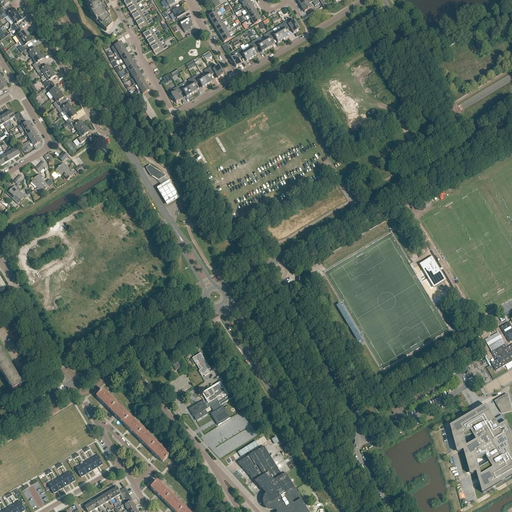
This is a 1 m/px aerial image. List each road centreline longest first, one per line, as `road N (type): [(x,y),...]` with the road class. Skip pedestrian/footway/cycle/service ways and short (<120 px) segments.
road 1 (unclassified): [(269,265),(462,148),(451,112)]
road 2 (residential): [(111,0),(174,115),(234,79)]
road 3 (residential): [(357,439),(356,412),(269,265)]
road 4 (secondary): [(343,511),(252,360)]
road 5 (residential): [(114,128),(100,133),(19,0)]
road 6 (residential): [(216,469),(118,355)]
road 7 (secondary): [(114,128),(38,0)]
road 8 (residential): [(234,79),(359,4)]
road 9 (unclassified): [(451,112),(382,0)]
road 10 (secondary): [(176,233),(114,128)]
